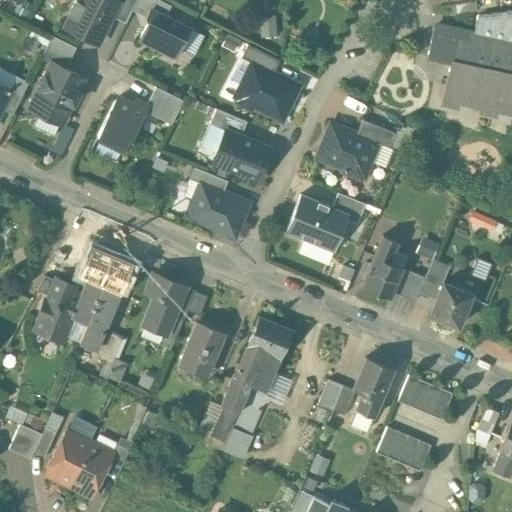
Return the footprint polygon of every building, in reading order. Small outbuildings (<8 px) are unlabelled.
[(115,0),(78,0),(78,2),(75,0),(68,15),(71,16),(65,28),(97,44),(111,16),(118,1),(115,0)] [(136,0),(115,0),(118,1),(111,16),(125,23),(132,10),(136,0)] [(170,5),(159,0),(136,0),(132,10),(146,17),(150,9),(165,16),(170,5)] [(165,16),(150,9),(146,17),(147,22),(139,39),(175,57),(190,28),(165,16)] [(511,10),(477,16),(473,35),(511,43),(511,10)] [(275,34),(274,17),(260,18),(261,35),(275,34)] [(466,33),(434,26),(427,57),(450,62),(454,45),(463,47),(466,33)] [(511,43),(473,35),(466,33),(463,47),(454,45),(450,62),(442,102),(458,105),(459,100),(481,104),(480,110),(497,114),(498,108),(511,111),(511,43)] [(76,47),(51,35),(40,58),(51,63),(51,62),(65,69),(76,47)] [(279,60),(247,44),(241,57),(251,62),(252,62),(273,73),(279,60)] [(51,63),(32,101),(43,107),(39,114),(61,124),(71,103),(73,104),(79,93),(77,92),(84,78),(65,69),(51,62),(51,63)] [(273,73),(252,62),(251,62),(234,96),(236,99),(250,107),(254,106),(281,119),(298,85),(273,73)] [(11,90),(1,109),(12,114),(28,82),(16,76),(10,89),(11,90)] [(0,111),(1,109),(11,90),(10,89),(0,84),(0,111)] [(183,100),(155,86),(143,110),(144,111),(171,124),(183,100)] [(117,97),(97,137),(124,150),(144,111),(143,110),(117,97)] [(246,121),(215,108),(209,123),(225,130),(240,136),(246,121)] [(395,133),(362,119),(356,133),(378,142),(378,143),(389,148),(395,133)] [(356,133),(330,122),(316,158),(320,159),(341,168),(343,171),(361,179),(364,177),(378,143),(378,142),(356,133)] [(240,136),(225,130),(212,161),(258,180),(271,149),(240,136)] [(216,189),(200,182),(186,216),(217,229),(234,236),(248,203),(216,189)] [(365,204),(337,192),(331,207),(348,214),(346,219),(357,224),(365,204)] [(331,207),(300,194),(285,231),(327,248),(333,251),(346,219),(348,214),(331,207)] [(473,211),(470,221),(494,228),(497,218),(473,211)] [(382,235),(361,286),(389,298),(392,291),(402,268),(389,262),(397,242),(382,235)] [(418,252),(433,258),(440,242),(424,236),(418,252)] [(115,256),(99,249),(87,278),(104,285),(115,256)] [(132,263),(115,256),(104,285),(120,292),(132,263)] [(425,277),(402,268),(392,291),(414,301),(425,277)] [(184,285),(154,273),(147,290),(156,294),(144,324),(164,333),(172,314),(184,286),(184,285)] [(55,280),(44,275),(36,290),(49,296),(55,280)] [(74,286),(56,278),(55,280),(49,296),(47,300),(44,299),(37,317),(39,318),(34,330),(61,341),(71,317),(70,317),(77,300),(69,297),(74,286)] [(104,285),(87,278),(77,300),(70,317),(71,317),(87,324),(104,285)] [(468,295),(441,283),(428,313),(455,325),(468,295)] [(120,292),(104,285),(87,324),(79,343),(96,350),(120,292)] [(195,291),(184,286),(172,314),(183,319),(187,310),(195,291)] [(207,296),(195,291),(187,310),(199,315),(207,296)] [(258,316),(236,368),(253,375),(263,351),(275,323),(258,316)] [(226,333),(196,321),(179,361),(209,374),(226,333)] [(292,331),(275,323),(263,351),(280,358),(292,331)] [(122,337),(109,332),(98,358),(111,363),(122,337)] [(253,375),(247,390),(263,397),(274,372),(280,358),(263,351),(253,375)] [(393,368),(365,357),(352,389),(354,390),(363,393),(356,409),(373,416),(380,400),(393,368)] [(253,375),(236,368),(221,405),(226,407),(238,412),(247,390),(253,375)] [(274,372),(263,397),(267,399),(281,405),(292,380),(274,372)] [(452,393),(408,375),(397,401),(441,420),(452,393)] [(328,379),(317,404),(332,410),(343,385),(328,379)] [(343,385),(332,410),(344,415),(354,390),(352,389),(343,385)] [(267,399),(263,397),(247,390),(238,412),(233,424),(232,426),(252,434),(267,399)] [(197,432),(209,436),(217,417),(230,423),(233,424),(238,412),(226,407),(221,405),(210,401),(197,432)] [(478,428),(490,433),(499,410),(487,405),(478,428)] [(368,428),(373,416),(356,409),(352,421),(368,428)] [(209,436),(206,444),(219,450),(230,423),(217,417),(209,436)] [(511,417),(498,447),(500,449),(511,453),(511,417)] [(41,433),(19,423),(8,449),(30,458),(33,451),(36,445),(41,433)] [(254,435),(252,434),(232,426),(222,450),(244,459),(254,435)] [(430,445),(386,426),(375,452),(420,471),(430,445)] [(66,430),(45,473),(68,484),(89,441),(66,430)] [(89,441),(68,484),(92,496),(104,470),(113,453),(112,452),(89,441)] [(129,449),(117,443),(112,452),(113,453),(104,470),(117,477),(129,449)] [(511,467),(511,453),(500,449),(492,468),(509,475),(511,467)] [(313,496),(306,511),(323,511),(328,503),(313,496)] [(323,511),(345,511),(346,511),(348,506),(330,498),(328,503),(323,511)]
